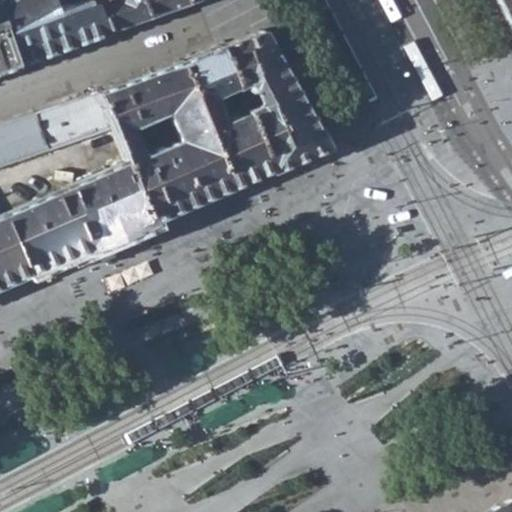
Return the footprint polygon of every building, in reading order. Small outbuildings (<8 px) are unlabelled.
[(0,0),(0,68),(108,30),(94,0),(83,0),(80,2),(61,10),(56,0),(0,0)] [(94,0),(108,30),(149,15),(141,0),(94,0)] [(168,8),(187,1),(186,0),(141,0),(149,15),(168,8)] [(312,19),(301,0),(296,0),(292,3),(303,24),(312,19)] [(511,0),(495,0),(511,32),(511,0)] [(243,97),(247,107),(294,87),(264,34),(265,33),(263,30),(259,29),(259,28),(255,29),(255,31),(222,43),(243,97)] [(222,43),(183,57),(233,185),(271,168),(250,116),(224,127),(215,107),(243,97),(222,43)] [(233,185),(183,57),(95,89),(110,125),(124,159),(151,222),(153,221),(153,219),(233,185)] [(294,87),(247,107),(250,116),(271,168),(271,171),(327,145),(326,143),(327,142),(325,139),(324,139),(294,87)] [(95,89),(31,111),(46,148),(110,125),(95,89)] [(243,97),(215,107),(224,127),(250,116),(247,107),(243,97)] [(31,111),(0,121),(0,163),(46,148),(31,111)] [(86,250),(151,222),(124,159),(2,211),(28,272),(85,248),(86,250)] [(0,284),(28,272),(2,211),(0,211),(0,284)] [(167,365),(168,368),(170,369),(173,371),(175,373),(177,375),(180,376),(184,376),(201,367),(203,363),(202,359),(199,356),(195,355),(184,360),(180,360),(177,359),(174,358),(169,360),(167,365)] [(280,396),(279,393),(277,392),(274,391),(272,388),(270,386),(267,385),(263,385),(245,395),(244,399),(245,403),(248,406),(252,407),(263,402),(267,401),(270,403),(274,403),(278,401),(280,396)] [(83,430),(125,407),(127,404),(127,402),(127,399),(125,397),(122,395),(119,395),(76,417),(74,420),(74,423),(75,426),(77,428),(79,430),(83,430)] [(225,420),(241,413),(243,410),(243,407),(243,405),(241,402),(238,401),(235,401),(220,410),(203,417),(201,419),(201,423),(202,426),(204,427),(206,429),(210,429),(225,420)] [(0,472),(34,455),(36,452),(36,449),(35,447),(34,444),(31,443),(27,443),(0,457),(0,472)] [(108,482),(150,460),(152,457),(152,454),(152,452),(150,449),(147,448),(144,448),(101,470),(99,473),(99,476),(100,479),(102,481),(104,482),(108,482)] [(51,511),(61,507),(62,504),(63,501),(62,499),(60,496),(58,495),(54,495),(21,511),(51,511)] [(511,511),(511,497),(483,511),(511,511)]
